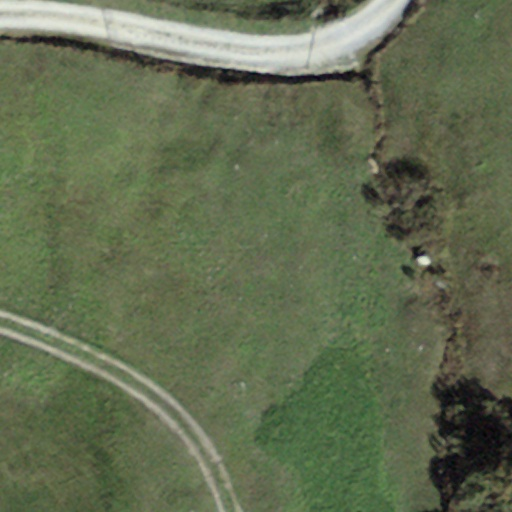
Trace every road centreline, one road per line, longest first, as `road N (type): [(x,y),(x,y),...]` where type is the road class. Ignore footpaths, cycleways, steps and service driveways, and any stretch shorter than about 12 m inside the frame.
road 1 (track): [(0,20),(74,22),(231,50),(336,58),(399,0)]
road 2 (track): [(232,511),(193,440),(62,346),(0,327)]
